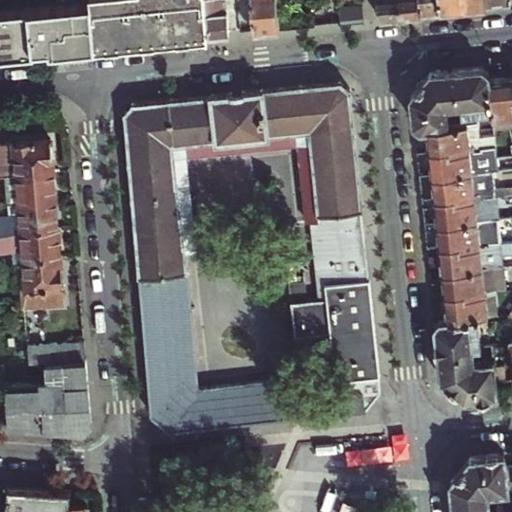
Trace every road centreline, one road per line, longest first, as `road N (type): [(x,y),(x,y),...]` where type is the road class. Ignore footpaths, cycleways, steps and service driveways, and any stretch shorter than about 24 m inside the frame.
road 1 (residential): [(90,80),(123,461)]
road 2 (residential): [(414,429),(374,49)]
road 3 (residential): [(374,49),(90,80)]
road 4 (residential): [(511,33),(374,49)]
road 5 (residential): [(0,452),(123,461)]
